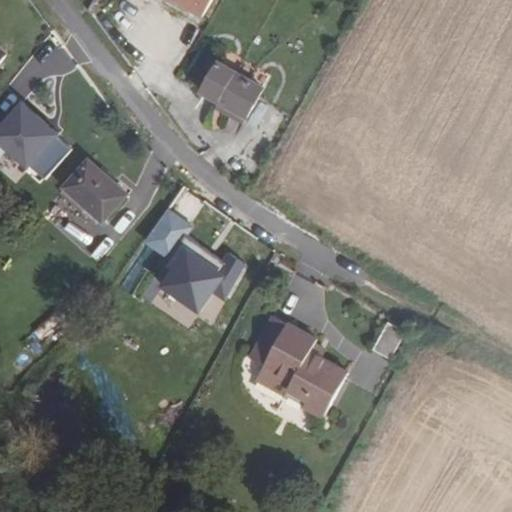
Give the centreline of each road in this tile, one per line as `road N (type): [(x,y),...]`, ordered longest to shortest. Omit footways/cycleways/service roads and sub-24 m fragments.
road 1 (residential): [(57,0),(182,156),(360,281)]
road 2 (track): [(511,365),(360,281)]
